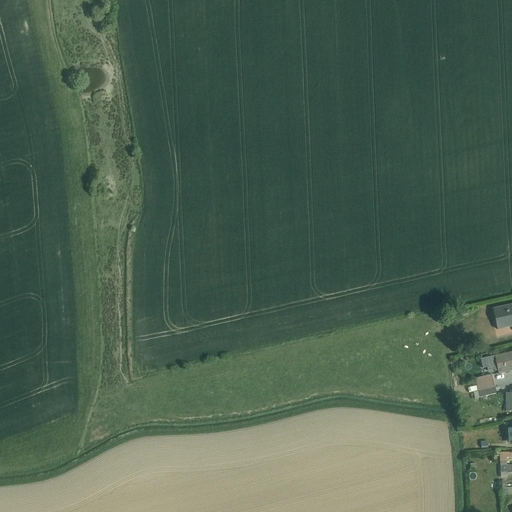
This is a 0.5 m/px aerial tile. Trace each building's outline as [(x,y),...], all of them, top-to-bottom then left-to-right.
[(511,304),(492,309),(497,331),(511,327),(511,304)] [(511,352),(481,360),(483,368),(487,367),(488,371),(494,370),(494,372),(497,371),(498,375),(511,371),(511,352)] [(473,393),(495,388),(492,375),(475,379),(477,386),(468,388),(469,394),(473,393)] [(495,388),(473,393),(475,400),(480,399),(481,404),(485,403),(484,398),(496,395),(495,388)] [(500,470),(498,470),(498,477),(501,476),(501,478),(507,478),(507,474),(511,473),(511,465),(507,465),(506,459),(511,458),(511,453),(499,454),(500,470)] [(503,496),(511,495),(511,488),(502,489),(502,496),(503,496)] [(511,495),(503,496),(503,505),(511,504),(511,495)]
